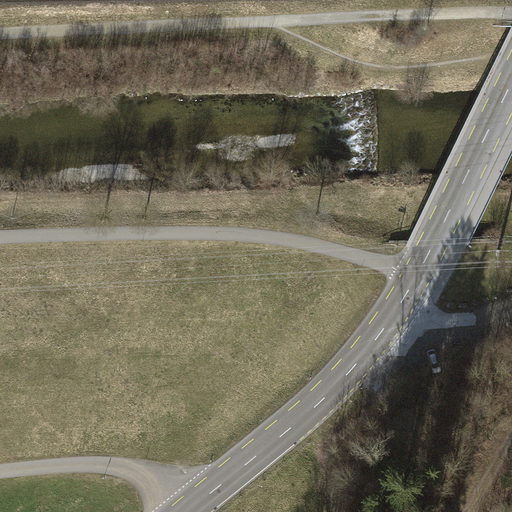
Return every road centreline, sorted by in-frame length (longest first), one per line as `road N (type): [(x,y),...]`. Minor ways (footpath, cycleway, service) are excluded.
road 1 (secondary): [(190,511),(358,362),(415,279),(511,84)]
road 2 (track): [(0,237),(231,233),(324,246),(415,279)]
road 3 (track): [(179,511),(152,483),(117,469),(0,473)]
